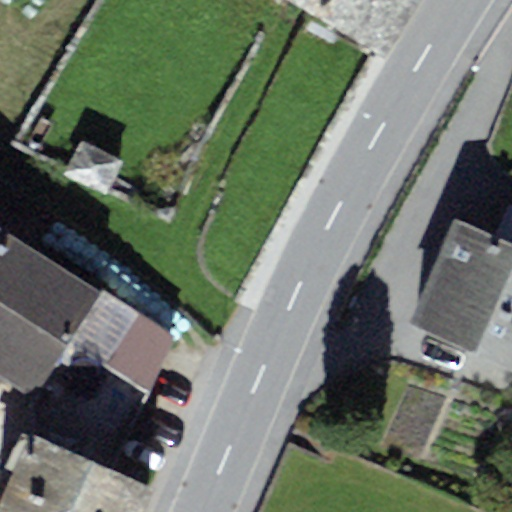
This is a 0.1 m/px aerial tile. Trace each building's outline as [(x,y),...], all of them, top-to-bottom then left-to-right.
[(286,0),(386,61),(423,0),(286,0)] [(511,243),(454,219),(409,327),(511,369),(511,243)] [(105,291),(0,226),(0,377),(5,381),(37,400),(72,343),(105,291)] [(174,334),(105,291),(72,343),(151,390),(174,334)] [(0,511),(141,511),(153,487),(29,433),(0,500),(0,511)]
